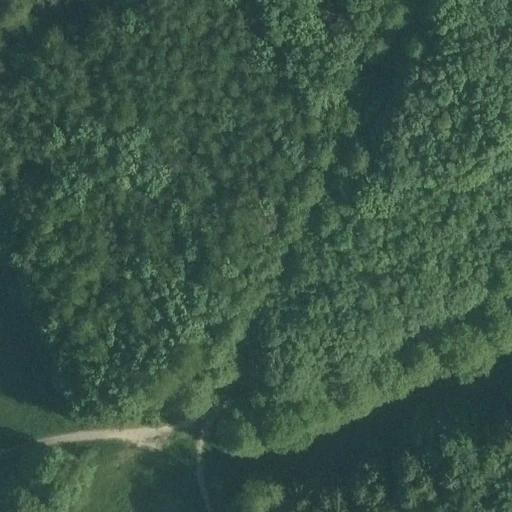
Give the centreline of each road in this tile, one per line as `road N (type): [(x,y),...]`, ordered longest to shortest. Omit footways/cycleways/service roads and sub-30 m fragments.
road 1 (track): [(412,0),(192,442)]
road 2 (track): [(192,442),(68,437),(0,458)]
